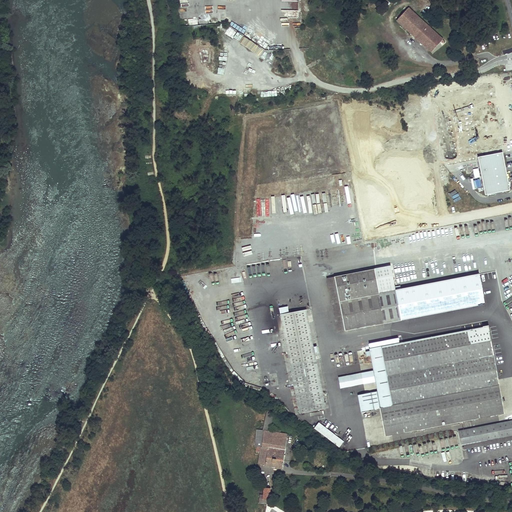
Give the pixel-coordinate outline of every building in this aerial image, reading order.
[(283,9),(298,9),(298,2),(283,1),(283,9)] [(399,8),(392,16),(415,37),(420,31),(434,44),(429,50),(431,52),(442,40),(405,5),(401,10),(399,8)] [(420,31),(415,37),(429,50),(434,44),(420,31)] [(460,98),(453,99),(454,104),(491,97),(489,87),(459,93),(460,98)] [(492,104),(443,114),(451,158),(501,148),(492,104)] [(374,269),(335,277),(346,332),(385,324),(378,293),(374,269)] [(346,332),(335,277),(328,278),(339,333),(346,332)] [(378,293),(385,324),(402,320),(396,289),(378,293)] [(280,315),(299,413),(325,408),(307,310),(280,315)] [(358,395),(361,412),(379,409),(384,434),(404,430),(405,434),(477,420),(477,416),(503,411),(499,385),(488,326),(370,349),(377,391),(358,395)] [(337,368),(338,376),(345,375),(345,373),(350,372),(350,367),(337,368)] [(339,378),(341,388),(368,382),(366,373),(339,378)] [(266,465),(282,468),(287,434),(291,435),(290,439),(293,440),(294,436),(301,437),(302,432),(289,430),(288,432),(286,432),(285,437),(281,436),(281,434),(274,432),(274,433),(270,432),(275,412),(268,411),(264,431),(258,430),(256,446),(257,446),(256,452),(261,452),(259,464),(266,465)] [(477,416),(477,420),(504,415),(503,411),(477,416)] [(339,447),(344,441),(319,421),(314,427),(339,447)] [(511,421),(459,431),(462,446),(511,436),(511,421)] [(260,503),(269,504),(271,488),(264,488),(264,493),(263,499),(260,499),(260,503)]
